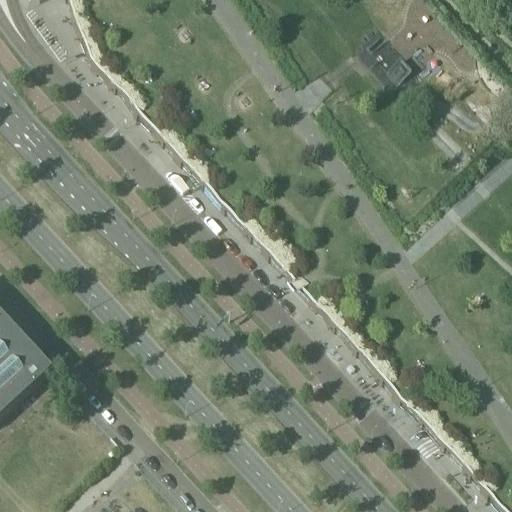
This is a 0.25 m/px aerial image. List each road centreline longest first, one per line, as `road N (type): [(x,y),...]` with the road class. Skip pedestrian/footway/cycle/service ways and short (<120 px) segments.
road 1 (residential): [(453,511),(6,20)]
road 2 (secondary): [(377,511),(0,104)]
road 3 (secondary): [(0,196),(291,511)]
